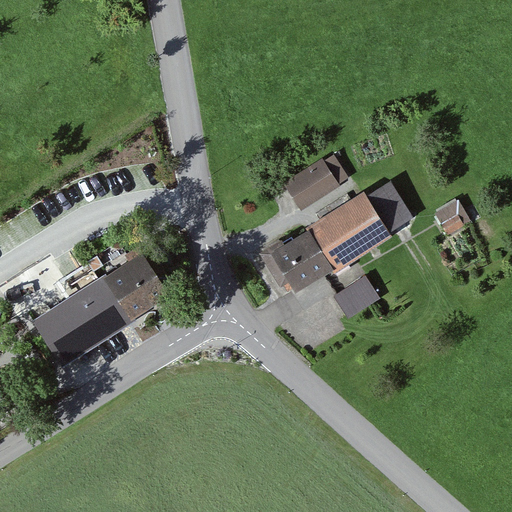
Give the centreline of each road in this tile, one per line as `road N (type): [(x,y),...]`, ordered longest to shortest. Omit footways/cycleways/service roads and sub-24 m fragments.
road 1 (tertiary): [(164,0),(220,314)]
road 2 (tertiary): [(220,314),(451,511)]
road 3 (tertiary): [(0,455),(220,314)]
